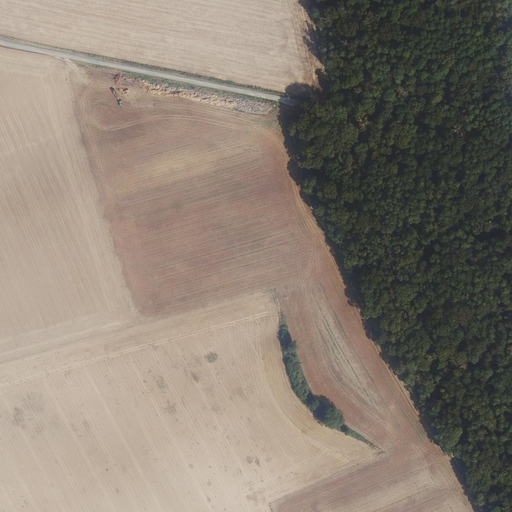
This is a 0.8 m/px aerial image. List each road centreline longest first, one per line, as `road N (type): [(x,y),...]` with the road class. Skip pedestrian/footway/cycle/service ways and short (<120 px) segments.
road 1 (unclassified): [(0,42),(297,102),(506,158)]
road 2 (track): [(511,370),(506,158)]
